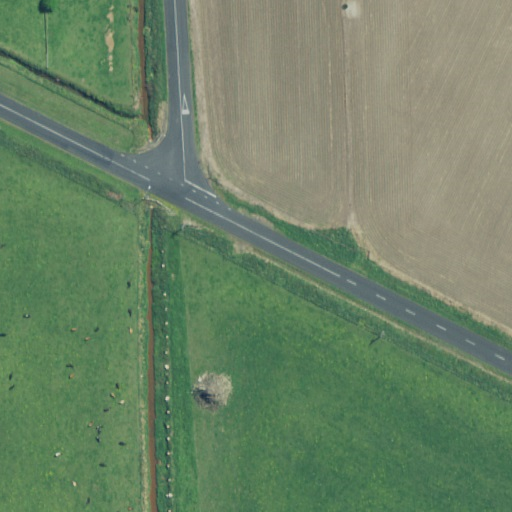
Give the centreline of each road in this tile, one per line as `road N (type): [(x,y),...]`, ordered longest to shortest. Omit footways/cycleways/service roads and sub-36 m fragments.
road 1 (unclassified): [(511,362),(177,193)]
road 2 (unclassified): [(177,193),(0,104)]
road 3 (unclassified): [(175,0),(185,179),(177,193)]
